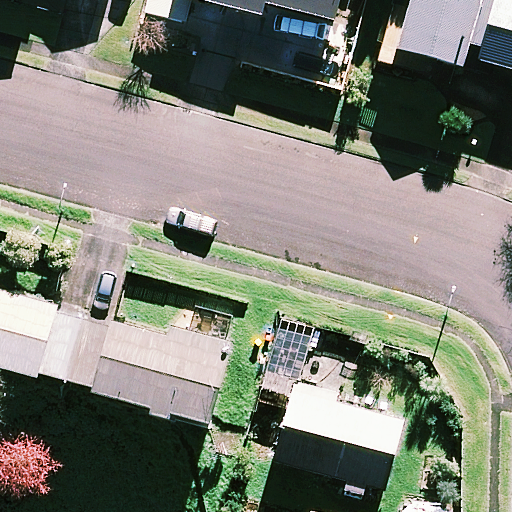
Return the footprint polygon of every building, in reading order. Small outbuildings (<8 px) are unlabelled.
[(199,0),(254,13),(257,2),(327,19),(332,0),(199,0)] [(425,75),(429,60),(457,68),(461,56),(511,70),(511,0),(406,0),(401,18),(387,14),(374,61),(425,75)] [(51,305),(0,289),(0,366),(30,376),(51,305)] [(165,335),(62,309),(45,380),(205,420),(225,343),(166,328),(165,335)] [(290,388),(270,459),(334,477),(331,488),(376,501),(400,420),(290,388)]
